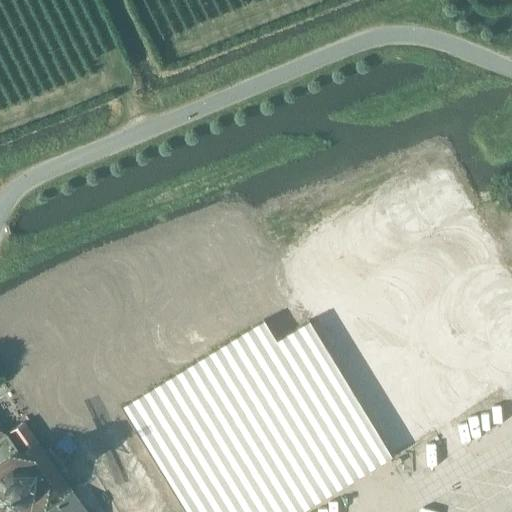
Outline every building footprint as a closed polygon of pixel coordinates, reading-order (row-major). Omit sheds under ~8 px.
[(511,275),(446,168),(282,268),(396,454),(511,382),(511,275)] [(87,260),(0,312),(0,362),(53,449),(121,408),(263,321),(276,341),(309,321),(240,209),(184,243),(175,228),(96,275),(87,260)] [(263,321),(121,408),(184,511),(299,511),(391,456),(309,321),(276,341),(263,321)] [(474,443),(508,422),(496,403),(462,423),(474,443)] [(25,422),(7,434),(20,453),(29,447),(38,441),(25,422)] [(7,434),(0,438),(0,504),(5,501),(6,502),(18,504),(15,506),(19,511),(33,511),(49,498),(68,485),(38,441),(29,447),(20,453),(7,434)] [(436,438),(421,447),(429,459),(443,450),(436,438)] [(509,476),(511,479),(511,478),(511,459),(484,479),(491,489),(509,476)] [(129,511),(169,511),(179,506),(168,488),(129,511)] [(90,511),(75,492),(49,511),(90,511)]
